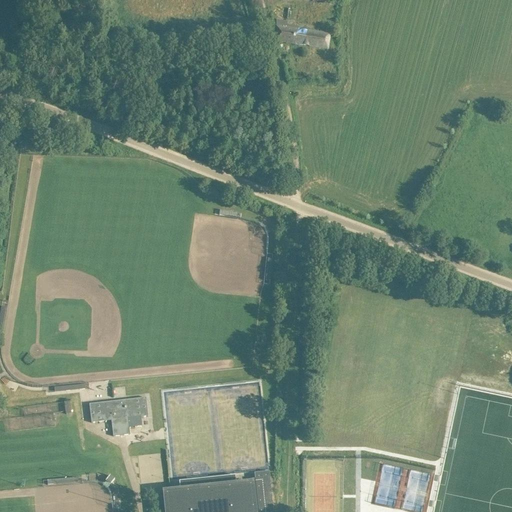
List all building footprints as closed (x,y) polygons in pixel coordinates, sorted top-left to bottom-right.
[(281,0),(284,9),(297,6),(296,2),(304,0),(310,0),(313,11),(326,8),(323,0),(281,0)] [(288,24),(290,35),(303,32),(301,21),(288,24)] [(146,398),(89,404),(91,423),(111,421),(113,437),(119,436),(126,435),(130,435),(129,428),(142,426),(141,417),(148,417),(146,398)] [(180,490),(175,491),(163,492),(165,511),(273,511),(269,472),(254,474),(255,479),(251,480),(252,483),(236,484),(235,476),(179,481),(180,490)] [(161,511),(161,501),(153,502),(153,511),(161,511)]
